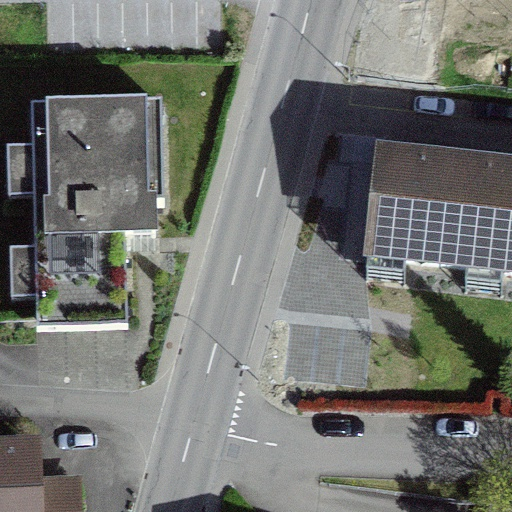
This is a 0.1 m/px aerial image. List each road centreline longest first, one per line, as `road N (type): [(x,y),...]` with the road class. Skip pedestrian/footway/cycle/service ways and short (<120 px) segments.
road 1 (residential): [(189,428),(310,0)]
road 2 (residential): [(0,400),(128,406),(189,428)]
